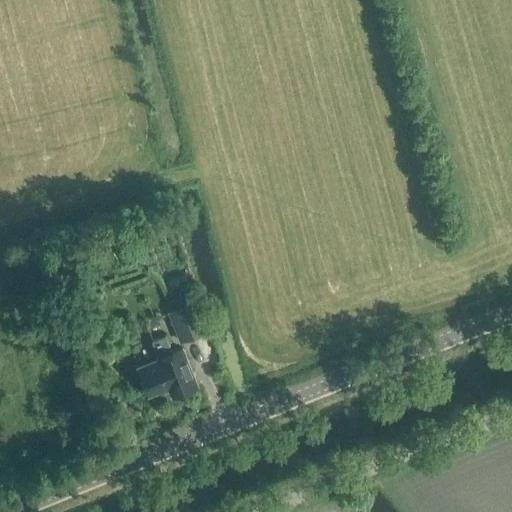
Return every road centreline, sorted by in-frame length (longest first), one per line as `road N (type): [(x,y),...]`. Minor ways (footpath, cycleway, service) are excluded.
road 1 (tertiary): [(26,511),(511,320)]
road 2 (unclassified): [(263,511),(511,411)]
